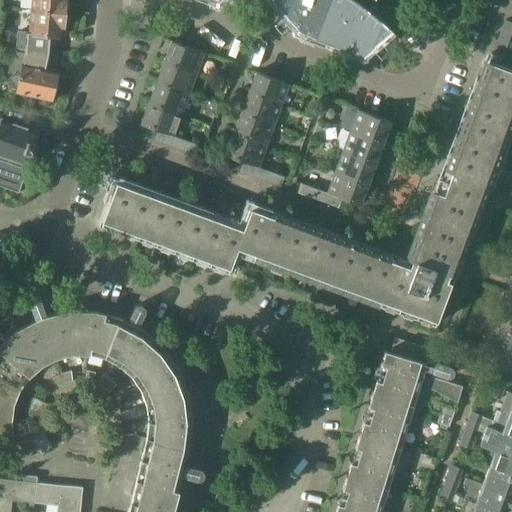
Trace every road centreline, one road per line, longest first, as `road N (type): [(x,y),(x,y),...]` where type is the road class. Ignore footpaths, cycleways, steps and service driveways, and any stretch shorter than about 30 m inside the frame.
road 1 (residential): [(39,241),(259,325),(281,348),(304,392),(307,421),(286,511)]
road 2 (residential): [(459,0),(426,95),(164,0)]
road 3 (residential): [(85,126),(248,187)]
road 4 (residential): [(85,126),(111,45),(112,0)]
road 5 (residential): [(39,241),(85,126)]
